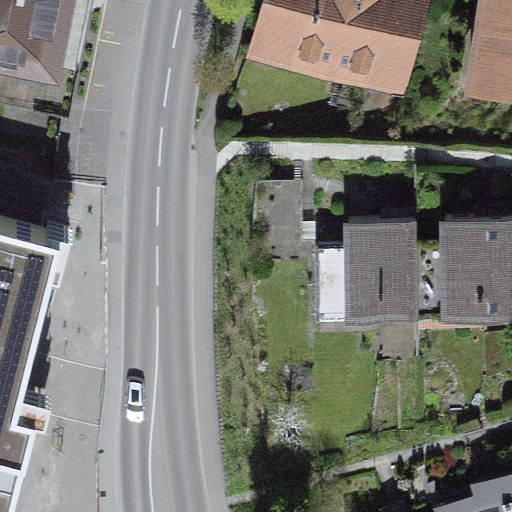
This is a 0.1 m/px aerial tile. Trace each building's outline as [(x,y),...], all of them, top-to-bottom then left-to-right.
[(0,0),(0,91),(75,109),(97,0),(0,0)] [(422,0),(273,0),(265,35),(403,72),(422,0)] [(511,0),(495,0),(488,54),(497,56),(493,84),(511,87),(511,0)] [(304,246),(304,176),(260,176),(260,247),(304,246)] [(511,212),(414,214),(416,318),(511,317),(511,212)] [(0,511),(8,511),(35,409),(14,403),(50,263),(38,260),(47,226),(0,214),(0,511)] [(321,320),(416,318),(414,214),(320,215),(321,320)] [(511,511),(511,467),(488,474),(491,488),(439,502),(441,511),(511,511)]
